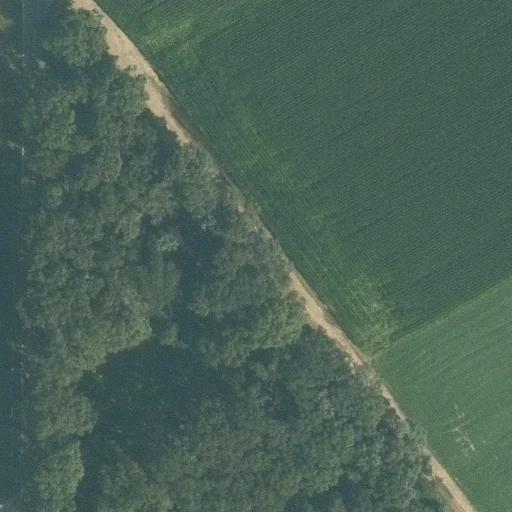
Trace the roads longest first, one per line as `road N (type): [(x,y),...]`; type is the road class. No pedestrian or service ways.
road 1 (track): [(80,0),(332,329),(458,511)]
road 2 (tertiary): [(35,511),(35,0)]
